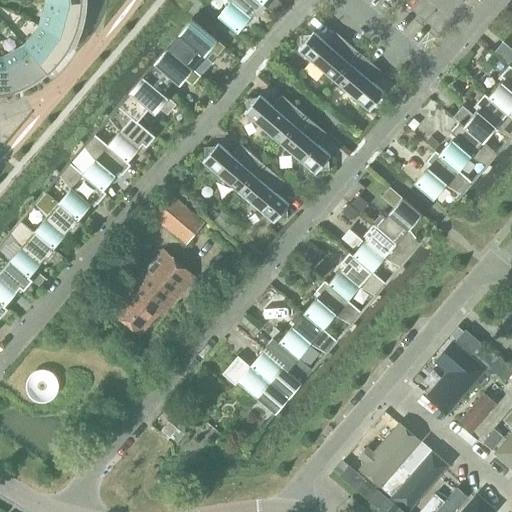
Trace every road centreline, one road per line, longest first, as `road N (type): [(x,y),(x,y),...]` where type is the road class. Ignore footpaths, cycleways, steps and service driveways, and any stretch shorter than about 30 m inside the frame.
road 1 (residential): [(55,511),(471,25)]
road 2 (residential): [(0,364),(308,0)]
road 3 (residential): [(384,387),(488,262),(511,281)]
road 4 (residential): [(511,501),(384,387)]
road 5 (residential): [(97,0),(93,47),(80,67),(54,96),(0,114)]
road 6 (residential): [(274,509),(384,387)]
